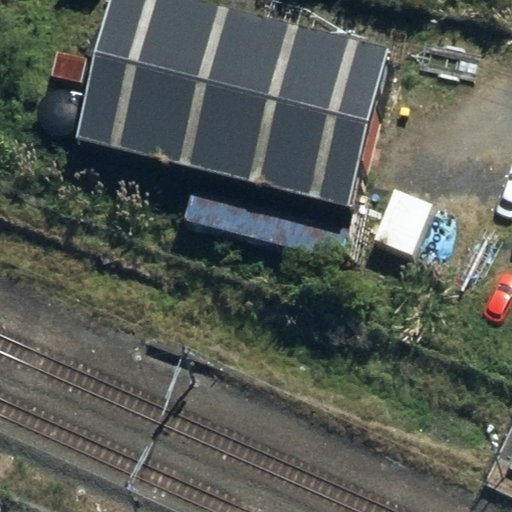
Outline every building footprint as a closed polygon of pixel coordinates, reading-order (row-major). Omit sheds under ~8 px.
[(81,162),(353,230),(392,74),(120,6),(81,162)] [(383,110),(409,116),(417,88),(391,82),(383,110)] [(386,207),(362,201),(354,232),(379,238),(386,207)] [(341,275),(349,244),(193,206),(185,235),(341,275)] [(511,253),(508,252),(479,328),(511,340),(511,253)]
